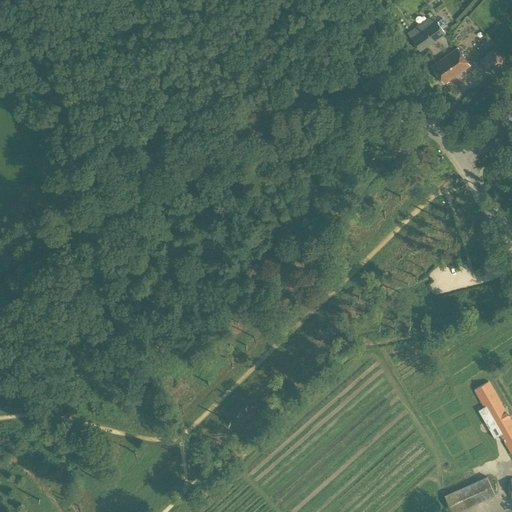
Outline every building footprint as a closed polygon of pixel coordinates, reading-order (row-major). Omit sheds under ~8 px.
[(448,25),(442,18),(437,21),(435,18),(410,36),(420,50),(445,33),(442,29),(448,25)] [(403,41),(407,37),(398,24),(393,27),(403,41)] [(444,83),(470,65),(457,47),(431,66),(444,83)] [(502,56),(494,47),(489,52),(489,51),(481,60),(489,68),(502,56)] [(506,412),(499,400),(488,381),(474,389),(466,394),(504,460),(511,455),(511,422),(509,417),(506,411),(506,412)] [(452,511),(454,511),(494,494),(486,476),(444,494),(452,511)]
